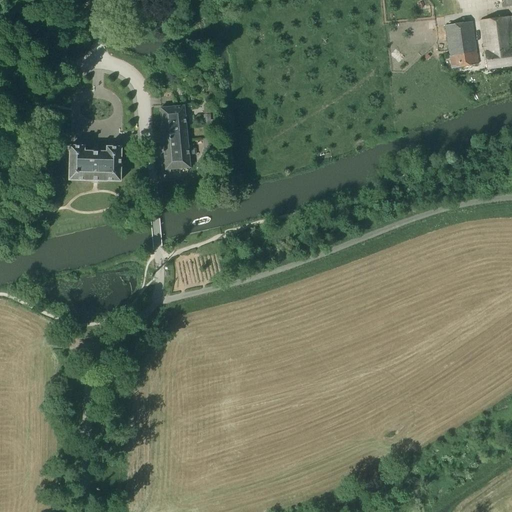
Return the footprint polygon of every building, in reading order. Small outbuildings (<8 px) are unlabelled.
[(480,21),(484,47),(485,54),(483,54),(484,61),(486,60),(487,69),(511,65),(511,38),(509,17),(479,21),(480,21)] [(472,22),(445,26),(451,68),(478,65),(472,22)] [(218,120),(215,120),(210,120),(209,105),(203,106),(204,114),(203,115),(204,122),(200,122),(200,125),(215,124),(218,124),(218,120)] [(160,108),(161,115),(165,170),(190,168),(189,155),(195,154),(194,149),(188,149),(184,106),(160,108)] [(212,139),(203,140),(205,155),(213,154),(212,139)] [(121,147),(107,147),(107,152),(95,152),(84,151),(84,146),(70,146),(63,146),(63,151),(53,151),(53,160),(63,160),(63,163),(70,163),(69,178),(69,180),(84,180),(95,181),(106,181),(120,181),(120,180),(121,147)]
